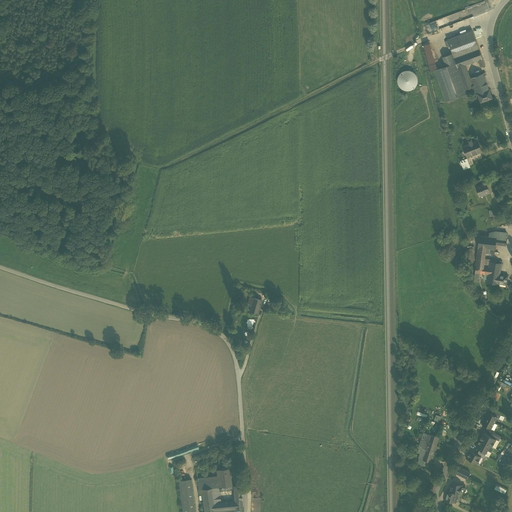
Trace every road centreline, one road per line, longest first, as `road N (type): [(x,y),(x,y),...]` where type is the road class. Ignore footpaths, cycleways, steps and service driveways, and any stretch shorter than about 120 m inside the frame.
road 1 (unclassified): [(0,267),(193,321),(232,343),(246,511)]
road 2 (track): [(495,14),(388,55),(158,169)]
road 3 (residential): [(438,511),(437,490),(511,336)]
road 4 (residential): [(511,140),(490,50),(492,20),(505,0)]
